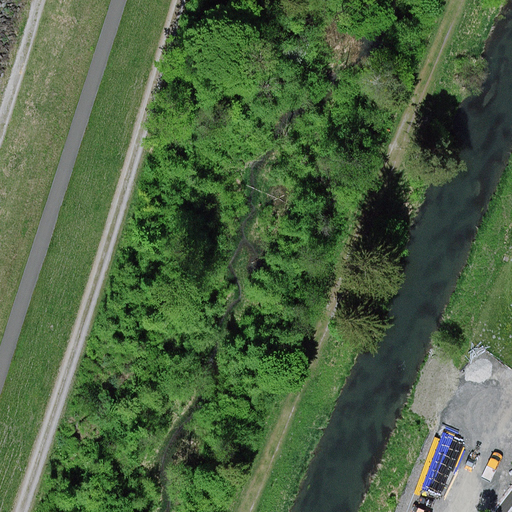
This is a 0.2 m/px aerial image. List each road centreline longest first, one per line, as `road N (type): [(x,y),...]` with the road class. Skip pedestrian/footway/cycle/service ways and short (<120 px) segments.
road 1 (track): [(193,0),(28,511)]
road 2 (track): [(0,355),(119,0)]
road 3 (track): [(39,0),(0,131)]
